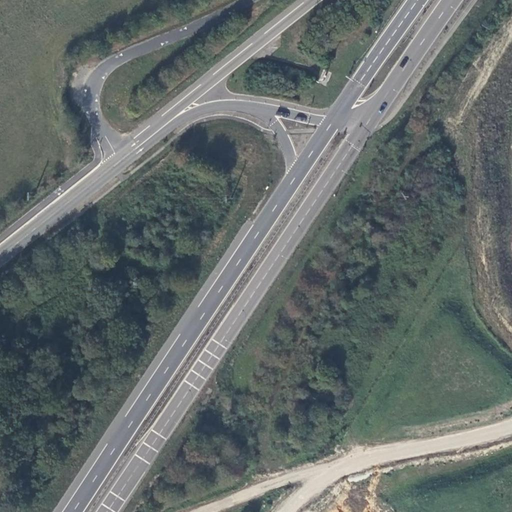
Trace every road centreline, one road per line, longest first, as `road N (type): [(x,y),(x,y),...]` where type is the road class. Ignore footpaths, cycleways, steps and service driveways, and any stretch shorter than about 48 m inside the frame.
road 1 (trunk): [(109,511),(379,109)]
road 2 (trunk): [(296,175),(73,511)]
road 3 (unknown): [(200,511),(265,482),(511,411)]
road 4 (unclassified): [(245,0),(102,71),(90,93),(91,114),(115,151)]
road 5 (secondary): [(318,0),(157,133)]
road 6 (secondary): [(121,161),(0,259)]
road 7 (trunk): [(417,0),(331,124)]
road 8 (primary): [(379,109),(454,0)]
